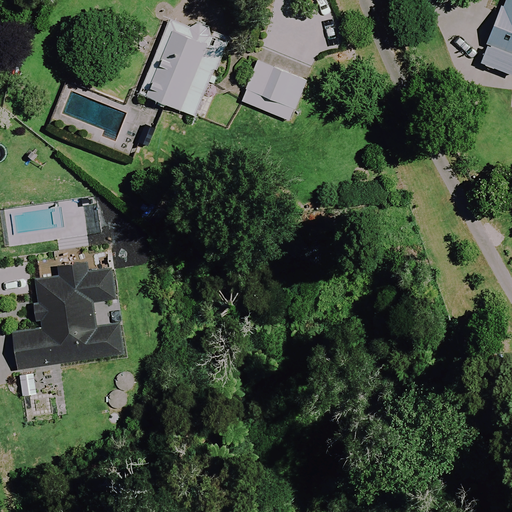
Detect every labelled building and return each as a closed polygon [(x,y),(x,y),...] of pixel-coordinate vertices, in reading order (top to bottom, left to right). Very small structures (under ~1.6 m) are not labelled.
[(511,0),(507,0),(476,82),(510,95),(511,89),(511,0)] [(206,35),(171,21),(141,94),(197,117),(231,34),(210,25),(206,35)] [(270,67),(253,109),(291,124),(308,81),(270,67)] [(177,218),(155,200),(140,218),(162,236),(177,218)] [(91,273),(89,264),(60,268),(61,277),(37,280),(43,329),(15,333),(20,370),(126,355),(122,321),(97,324),(94,303),(117,300),(113,270),(91,273)] [(133,373),(132,371),(130,370),(128,370),(126,369),(124,370),(122,370),(120,371),(118,372),(117,373),(116,375),(115,377),(114,379),(114,381),(114,383),(115,385),(116,387),(117,388),(118,390),(120,391),(122,392),(123,392),(126,393),(127,392),(129,392),(131,391),(133,390),(134,389),(136,387),(136,385),(137,383),(137,381),(137,379),(137,377),(136,375),(135,374),(133,373)] [(124,394),(120,391),(118,391),(116,391),(114,391),(112,391),(110,392),(109,393),(107,395),(106,396),(105,398),(105,400),(105,402),(105,404),(105,406),(106,408),(107,409),(109,411),(110,412),(112,413),(114,414),(116,414),(118,414),(120,413),(122,412),(123,411),(125,410),(126,408),(127,406),(127,404),(128,402),(128,400),(127,398),(126,397),(125,395),(124,394)]
